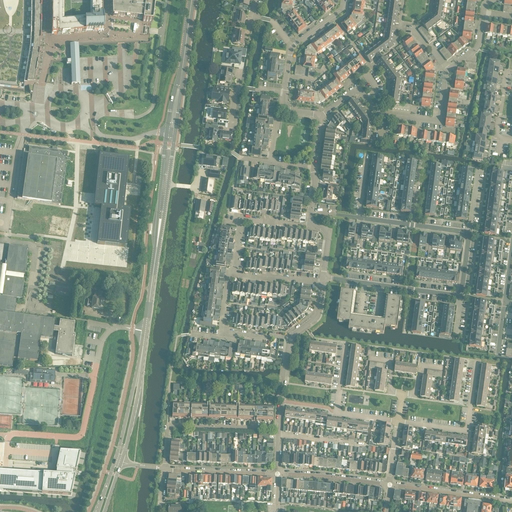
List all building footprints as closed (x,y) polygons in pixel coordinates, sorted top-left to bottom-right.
[(0,0),(0,88),(3,89),(24,91),(25,85),(29,85),(34,85),(32,94),(31,103),(44,105),(52,88),(53,84),(52,84),(46,83),(48,76),(49,76),(50,71),(51,71),(52,66),(53,62),(66,62),(67,65),(71,65),(71,85),(80,85),(78,46),(117,44),(122,44),(124,44),(135,43),(135,44),(137,43),(139,43),(140,43),(140,44),(150,44),(150,40),(149,40),(150,36),(146,36),(147,28),(147,26),(151,26),(151,23),(152,23),(154,6),(154,3),(155,2),(154,0),(0,0)] [(322,9),(331,3),(328,0),(325,0),(319,5),(318,6),(319,8),(321,7),(322,9)] [(331,3),(322,9),(324,12),(323,13),(325,15),(334,7),(331,3)] [(292,9),(293,7),(282,5),(281,12),(285,17),(294,11),(292,9)] [(236,13),(235,23),(244,24),(246,14),(244,13),(244,9),(239,9),(234,8),(233,13),(236,13)] [(294,11),(285,17),(288,22),(297,15),(295,13),(296,12),(298,10),(297,8),(295,10),(294,11)] [(443,21),(444,14),(436,13),(435,16),(443,21)] [(297,15),(288,22),(292,26),(301,19),(298,14),(297,15)] [(364,24),(365,21),(362,21),(363,17),(364,17),(352,15),(352,17),(364,24)] [(437,26),(443,21),(435,16),(432,19),(437,26)] [(352,17),(350,18),(358,29),(362,27),(364,24),(352,17)] [(437,26),(432,19),(430,17),(428,19),(430,21),(428,22),(433,29),(437,26)] [(358,29),(350,18),(346,22),(353,32),(354,32),(352,30),(355,28),(356,29),(357,28),(358,29)] [(295,30),(303,24),(301,21),(303,20),(301,19),(292,26),(295,30)] [(341,25),(348,35),(349,35),(353,32),(346,22),(341,25)] [(433,29),(428,22),(425,24),(424,22),(422,24),(428,32),(433,29)] [(303,24),(295,30),(298,35),(308,27),(306,26),(305,26),(303,24)] [(486,25),(485,31),(488,32),(488,34),(493,35),(494,26),(486,25)] [(332,29),(339,38),(341,36),(342,37),(344,36),(337,26),(332,29)] [(236,32),(235,37),(234,37),(233,44),(243,45),(244,40),(243,40),(244,33),(241,33),(242,29),(234,28),(234,32),(236,32)] [(336,40),(339,38),(332,29),(328,33),(336,42),(337,41),(336,40)] [(333,44),(336,42),(328,33),(324,36),(330,45),(333,43),(333,44)] [(384,39),(395,45),(395,38),(393,38),(394,35),(385,34),(384,39)] [(409,35),(402,41),(406,47),(414,42),(409,35)] [(330,45),(324,36),(319,39),(327,49),(328,48),(329,48),(331,46),(330,45)] [(432,38),(427,42),(429,45),(432,42),(436,39),(435,37),(434,37),(432,38)] [(463,38),(462,39),(464,41),(467,46),(469,44),(468,42),(465,41),(466,40),(469,41),(471,41),(471,39),(463,37),(463,38)] [(325,50),(327,49),(319,39),(315,43),(322,51),(324,49),(325,50)] [(382,42),(387,48),(388,47),(389,49),(395,45),(384,39),(382,42)] [(467,46),(464,41),(462,39),(458,42),(463,49),(467,46)] [(376,46),(381,52),(383,50),(385,52),(387,51),(386,49),(387,48),(382,42),(376,46)] [(414,42),(406,47),(409,51),(416,45),(414,42)] [(458,42),(454,45),(459,52),(463,49),(458,42)] [(311,46),(317,55),(318,56),(319,57),(321,56),(319,53),(322,51),(315,43),(311,46)] [(416,45),(409,51),(412,55),(419,49),(416,45)] [(452,57),(459,52),(454,45),(447,50),(452,57)] [(316,56),(317,55),(311,46),(305,50),(316,56)] [(372,49),(379,58),(381,57),(379,54),(381,52),(376,46),(372,49)] [(225,54),(224,64),(231,65),(231,64),(239,65),(241,65),(241,59),(240,59),(241,57),(246,57),(247,50),(233,48),(232,51),(227,50),(227,55),(225,54)] [(377,59),(379,58),(372,49),(368,52),(373,58),(375,57),(377,59)] [(419,49),(412,55),(416,59),(423,54),(419,49)] [(315,58),(316,56),(305,50),(305,57),(315,58)] [(371,60),(373,58),(368,52),(364,55),(370,63),(372,62),(371,60)] [(270,62),(284,64),(284,62),(279,61),(280,55),(271,53),(270,62)] [(423,54),(416,59),(419,63),(426,58),(423,54)] [(355,59),(362,67),(366,64),(359,55),(357,56),(357,57),(355,59)] [(383,66),(389,62),(385,57),(383,59),(382,58),(381,57),(379,58),(377,59),(378,61),(379,62),(377,64),(378,66),(381,64),(383,66)] [(426,58),(419,63),(422,67),(429,62),(426,58)] [(357,71),(362,67),(355,59),(352,61),(351,60),(350,61),(357,71)] [(346,66),(353,74),(357,71),(350,61),(348,63),(349,64),(346,66)] [(489,67),(503,69),(503,67),(499,66),(500,63),(490,61),(489,67)] [(383,72),(391,65),(389,62),(383,66),(384,68),(382,70),(383,72)] [(429,62),(422,67),(425,72),(428,70),(430,68),(432,66),(429,62)] [(389,74),(395,70),(391,65),(383,72),(385,74),(387,72),(389,74)] [(232,76),(233,76),(234,68),(220,66),(219,73),(222,73),(221,82),(230,84),(232,76)] [(349,77),(353,74),(346,66),(344,68),(343,67),(341,68),(349,77)] [(428,70),(425,72),(426,72),(426,73),(429,74),(432,74),(435,75),(435,72),(435,70),(434,69),(432,66),(430,68),(428,70)] [(344,81),(349,77),(341,68),(339,69),(340,70),(338,72),(344,81)] [(456,76),(456,77),(465,78),(465,77),(466,70),(464,70),(457,69),(457,71),(456,76)] [(389,80),(391,79),(398,74),(395,70),(389,74),(390,76),(388,78),(389,80)] [(340,84),(344,81),(338,72),(335,74),(334,73),(332,75),(335,79),(340,84)] [(282,77),(282,74),(268,73),(267,73),(266,77),(268,78),(267,81),(276,82),(277,76),(282,77)] [(498,77),(498,75),(488,73),(487,79),(501,81),(501,79),(498,77)] [(55,82),(49,74),(49,76),(48,76),(47,78),(46,83),(53,84),(55,82)] [(393,82),(402,80),(398,74),(391,79),(393,82)] [(343,88),(340,84),(335,79),(334,80),(334,81),(332,83),(339,91),(343,88)] [(327,85),(334,95),(339,91),(332,83),(329,85),(329,84),(327,81),(326,80),(324,81),(325,83),(327,85)] [(455,87),(454,90),(460,90),(461,88),(464,88),(464,84),(465,83),(456,82),(455,83),(455,87)] [(323,89),(330,98),(334,95),(327,85),(325,83),(324,84),(324,85),(326,87),(323,89)] [(211,101),(213,101),(218,102),(218,103),(227,105),(227,103),(228,103),(230,91),(230,88),(218,86),(217,89),(215,89),(213,89),(211,101)] [(330,98),(323,89),(321,91),(320,90),(319,89),(317,90),(318,92),(319,93),(325,101),(330,98)] [(303,103),(305,91),(302,91),(302,92),(296,91),(294,102),(303,103)] [(497,96),(497,93),(485,91),(487,91),(486,97),(500,99),(501,97),(497,96)] [(320,105),(325,101),(319,93),(317,94),(320,105)] [(260,105),(274,107),(275,104),(269,104),(270,97),(262,96),(260,105)] [(350,109),(359,102),(358,100),(356,102),(354,100),(347,105),(350,109)] [(353,113),(360,108),(359,106),(360,104),(359,102),(350,109),(353,113)] [(495,107),(495,105),(485,103),(485,109),(498,111),(499,109),(495,107)] [(214,109),(212,119),(226,120),(227,111),(227,108),(224,107),(223,110),(214,109)] [(357,117),(365,110),(364,109),(362,110),(360,108),(353,113),(357,117)] [(360,121),(366,116),(365,114),(367,112),(365,110),(357,117),(360,121)] [(335,117),(341,125),(345,122),(340,114),(336,117),(336,116),(335,117)] [(493,117),(494,116),(482,115),(481,120),(491,122),(495,123),(495,121),(491,119),(492,116),(493,117)] [(366,116),(360,121),(363,125),(374,122),(372,119),(370,117),(368,118),(366,116)] [(336,129),(341,125),(335,117),(334,118),(331,121),(331,122),(329,125),(336,129)] [(490,125),(491,122),(481,120),(480,126),(494,129),(494,127),(490,125)] [(363,125),(362,130),(370,131),(371,128),(373,129),(373,126),(374,122),(363,125)] [(206,125),(205,129),(212,130),(210,130),(208,142),(216,143),(217,139),(218,139),(218,137),(220,137),(221,133),(218,133),(218,127),(217,127),(213,126),(212,126),(206,125)] [(335,135),(336,129),(329,125),(328,128),(327,128),(326,132),(326,133),(335,135)] [(478,135),(478,136),(486,137),(486,136),(487,134),(489,134),(489,131),(493,130),(494,129),(480,126),(479,132),(479,133),(478,135)] [(397,127),(396,133),(399,133),(398,136),(403,137),(405,128),(397,127)] [(410,129),(408,138),(409,138),(413,138),(414,136),(417,136),(418,130),(415,129),(411,129),(410,129)] [(218,137),(218,139),(231,141),(232,137),(235,137),(236,131),(232,130),(232,133),(221,132),(221,133),(220,137),(218,137)] [(372,139),(372,136),(361,135),(361,140),(360,140),(359,143),(368,145),(368,141),(369,141),(369,138),(372,139)] [(475,142),(489,144),(490,142),(486,140),(486,137),(478,136),(476,136),(475,142)] [(23,153),(18,191),(17,199),(32,201),(60,205),(65,167),(68,153),(29,147),(28,154),(23,153)] [(266,149),(253,147),(250,147),(250,148),(250,149),(250,150),(250,151),(250,152),(250,153),(250,154),(250,155),(251,155),(251,156),(260,157),(261,150),(266,151),(266,149)] [(484,152),(484,149),(474,148),(474,154),(487,156),(488,154),(484,152)] [(99,155),(93,207),(95,207),(95,208),(99,208),(101,208),(97,244),(99,244),(99,245),(104,245),(119,247),(124,247),(126,247),(130,210),(128,210),(123,209),(123,207),(124,198),(128,158),(126,158),(121,157),(107,156),(101,155),(99,155)] [(203,156),(202,161),(204,161),(203,166),(215,168),(217,158),(203,156)] [(260,180),(262,167),(259,166),(259,171),(252,170),(251,179),(260,180)] [(240,181),(245,182),(245,185),(248,185),(248,180),(246,180),(246,178),(248,178),(250,168),(249,168),(249,169),(247,168),(245,168),(245,169),(241,168),(240,181)] [(293,173),(291,187),(291,188),(292,188),(293,188),(294,189),(296,190),(297,190),(298,190),(299,190),(300,190),(299,188),(300,188),(301,179),(295,178),(295,173),(293,173)] [(205,180),(203,193),(206,193),(206,194),(207,194),(211,194),(213,181),(205,180)] [(322,194),(332,195),(333,189),(337,190),(337,186),(329,185),(328,188),(323,187),(322,194)] [(332,200),(332,195),(322,194),(322,200),(326,201),(326,204),(334,205),(335,201),(332,200)] [(246,215),(247,202),(239,201),(239,198),(232,197),(230,210),(238,211),(244,211),(243,214),(246,215)] [(204,213),(205,210),(206,202),(197,201),(195,212),(196,212),(195,219),(202,220),(203,213),(204,213)] [(350,225),(348,237),(354,238),(354,240),(357,241),(358,240),(358,235),(355,234),(356,226),(350,225)] [(220,235),(229,236),(230,227),(221,226),(220,235)] [(358,235),(358,240),(361,240),(367,241),(367,240),(368,228),(362,227),(361,235),(358,235)] [(372,243),(375,243),(376,237),(373,237),(374,228),(368,228),(367,240),(372,240),(372,243)] [(386,230),(384,244),(390,245),(390,246),(393,246),(393,243),(394,240),(391,240),(392,231),(386,230)] [(394,240),(393,243),(396,244),(402,244),(404,232),(398,231),(398,234),(397,239),(397,241),(394,240)] [(309,233),(308,243),(316,244),(318,234),(311,233),(309,233)] [(428,251),(429,245),(426,244),(427,235),(421,234),(419,247),(425,248),(425,251),(428,251)] [(438,250),(439,237),(433,236),(432,245),(429,245),(428,251),(431,251),(432,249),(438,250)] [(439,237),(438,250),(443,250),(446,251),(447,247),(444,247),(445,238),(439,237)] [(455,252),(457,239),(451,239),(450,247),(447,247),(446,253),(449,254),(450,251),(455,252)] [(0,365),(12,367),(13,358),(17,358),(17,359),(37,362),(40,338),(52,339),(53,332),(58,333),(55,354),(72,357),(75,335),(72,335),(74,323),(60,321),(59,328),(54,327),(55,320),(14,314),(16,298),(21,299),(24,279),(23,279),(24,275),(28,248),(8,246),(6,266),(1,266),(2,264),(0,264),(0,365)] [(347,266),(346,269),(351,269),(353,259),(348,258),(347,259),(345,259),(345,265),(347,266)] [(230,266),(230,264),(214,261),(213,267),(216,267),(215,269),(219,270),(220,268),(224,268),(225,265),(230,266)] [(219,274),(219,270),(215,269),(215,270),(211,270),(210,275),(224,277),(224,275),(219,274)] [(240,294),(241,284),(240,284),(240,285),(232,284),(231,293),(240,294)] [(279,286),(278,296),(286,297),(286,294),(289,295),(290,286),(286,286),(286,288),(280,287),(280,286),(279,286)] [(385,327),(397,329),(401,299),(388,297),(385,321),(351,317),(354,292),(341,290),(341,291),(337,321),(350,323),(349,330),(384,334),(385,327)] [(99,309),(101,299),(100,299),(100,298),(101,298),(102,293),(95,292),(94,298),(93,298),(92,308),(99,309)] [(297,304),(306,310),(307,310),(308,309),(308,306),(309,307),(309,302),(310,302),(300,300),(299,300),(298,301),(298,303),(297,304)] [(295,307),(294,308),(302,319),(305,317),(303,315),(305,313),(306,311),(307,310),(306,310),(297,304),(296,306),(295,307)] [(295,309),(291,312),(296,320),(299,318),(300,320),(302,319),(294,308),(295,309)] [(291,312),(286,316),(294,325),(296,324),(294,321),(296,320),(291,312)] [(286,316),(282,319),(284,326),(287,325),(288,326),(290,324),(292,327),(294,325),(286,316)] [(217,322),(218,320),(204,318),(203,321),(200,321),(200,326),(212,327),(213,321),(217,322)] [(276,318),(275,331),(277,331),(278,328),(280,328),(280,327),(284,326),(282,319),(276,318)] [(233,351),(233,354),(234,354),(234,358),(239,358),(240,355),(242,342),(240,341),(239,346),(236,346),(235,351),(233,351)] [(185,355),(189,355),(189,357),(195,358),(196,354),(199,355),(200,346),(188,344),(187,350),(186,350),(185,355)] [(268,350),(267,360),(275,361),(275,360),(276,351),(268,350)] [(33,369),(32,381),(41,381),(54,382),(55,377),(55,371),(43,370),(33,369)] [(475,428),(475,433),(486,435),(487,430),(487,427),(477,425),(476,428),(475,428)] [(12,471),(11,491),(41,493),(68,495),(70,495),(71,492),(75,476),(74,475),(74,470),(76,470),(80,452),(60,451),(56,469),(56,474),(43,473),(12,471)] [(433,482),(435,472),(427,471),(426,481),(433,482)] [(435,472),(433,482),(441,483),(442,473),(435,472)] [(487,479),(486,489),(489,489),(489,490),(492,491),(492,490),(493,490),(494,479),(495,476),(488,475),(488,478),(487,479)] [(186,479),(186,485),(193,485),(193,484),(194,484),(194,477),(193,477),(190,477),(189,476),(188,476),(187,477),(186,477),(186,479)] [(375,490),(374,496),(376,496),(376,497),(375,497),(375,501),(378,501),(378,498),(382,499),(382,489),(377,489),(377,490),(375,490)] [(416,494),(406,493),(405,501),(408,501),(408,506),(410,506),(409,511),(416,511),(418,502),(415,501),(416,494)] [(419,493),(417,510),(416,511),(419,511),(419,510),(420,507),(421,502),(424,503),(426,494),(419,493)] [(453,510),(455,498),(448,497),(447,509),(453,510)] [(455,498),(453,510),(457,510),(457,511),(460,511),(461,499),(455,498)] [(465,501),(464,508),(468,509),(467,511),(478,511),(479,511),(481,502),(475,502),(475,501),(472,501),(468,501),(468,502),(465,501)] [(183,504),(176,503),(176,507),(169,506),(168,511),(181,511),(182,507),(183,507),(183,504)]
